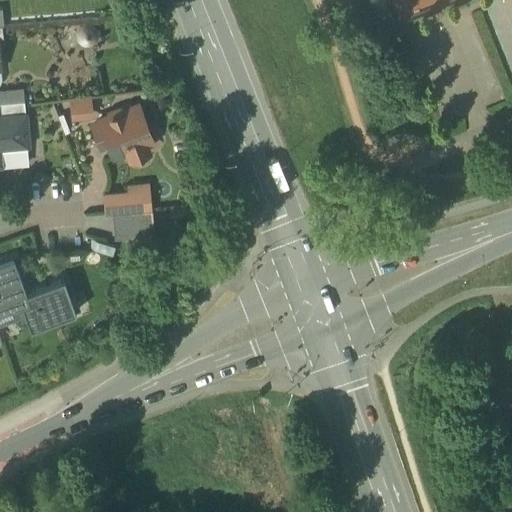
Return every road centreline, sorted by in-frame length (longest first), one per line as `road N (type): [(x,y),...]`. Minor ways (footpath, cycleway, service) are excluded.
road 1 (tertiary): [(316,308),(0,451)]
road 2 (primary): [(316,308),(194,0)]
road 3 (primary): [(388,511),(316,308)]
road 4 (secondary): [(511,231),(316,308)]
